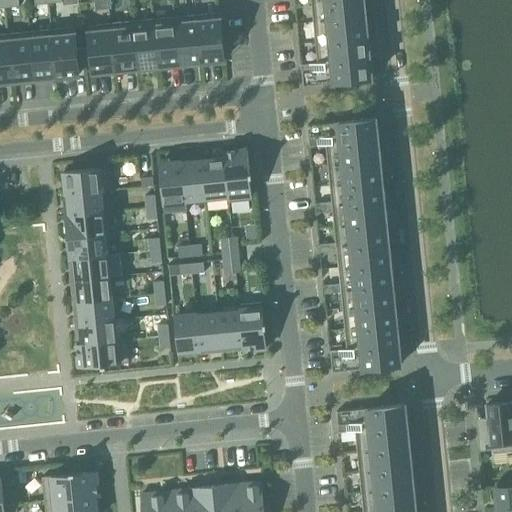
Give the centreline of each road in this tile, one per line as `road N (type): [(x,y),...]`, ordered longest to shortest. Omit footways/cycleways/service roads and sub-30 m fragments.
road 1 (residential): [(390,0),(429,377)]
road 2 (residential): [(297,422),(264,124)]
road 3 (residential): [(0,451),(297,422)]
road 4 (residential): [(0,151),(264,124)]
road 5 (residential): [(262,94),(0,121)]
road 6 (residential): [(429,377),(442,511)]
